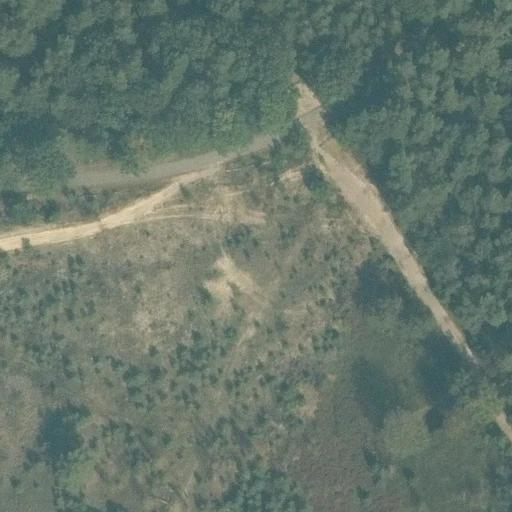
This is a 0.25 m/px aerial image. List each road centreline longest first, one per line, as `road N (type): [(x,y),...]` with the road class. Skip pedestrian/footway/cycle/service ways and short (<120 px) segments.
road 1 (track): [(319,116),(511,432)]
road 2 (track): [(192,164),(175,187),(112,221),(0,247)]
road 3 (track): [(245,0),(319,116)]
